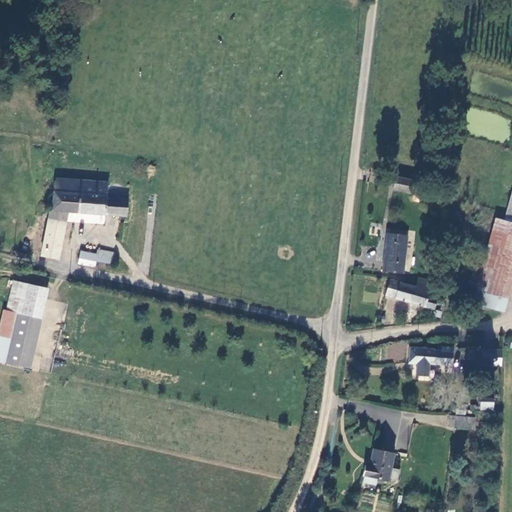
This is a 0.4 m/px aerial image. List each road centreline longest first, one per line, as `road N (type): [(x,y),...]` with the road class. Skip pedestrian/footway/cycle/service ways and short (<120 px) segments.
road 1 (unclassified): [(334,334),(0,256)]
road 2 (unclassified): [(334,334),(371,0)]
road 3 (unclassified): [(295,511),(317,448),(334,334)]
road 4 (unclassified): [(511,325),(334,334)]
